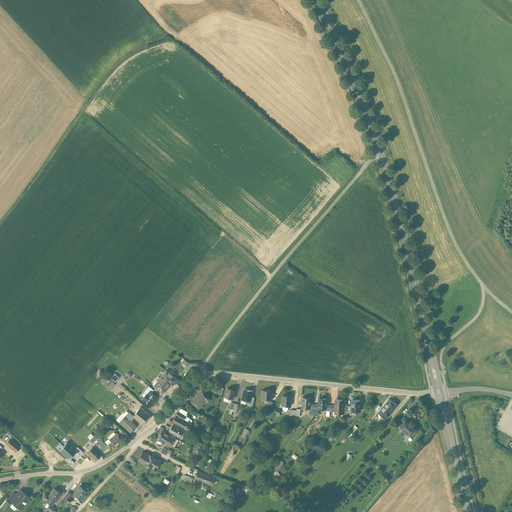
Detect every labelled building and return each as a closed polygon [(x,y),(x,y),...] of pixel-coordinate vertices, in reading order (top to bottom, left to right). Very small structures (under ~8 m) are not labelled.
[(166,370),(154,386),(163,393),(172,381),(174,383),(177,379),(166,370)] [(107,378),(103,384),(110,390),(115,384),(107,378)] [(224,388),(217,386),(215,393),(222,395),(224,388)] [(235,390),(227,387),(224,400),(227,401),(228,397),(232,399),(235,390)] [(252,390),(243,389),(241,399),(246,400),(250,401),(251,396),(252,390)] [(161,395),(154,390),(152,392),(158,397),(157,398),(158,399),(161,395)] [(202,390),(191,402),(199,409),(203,404),(202,403),(205,399),(209,403),(212,399),(202,390)] [(272,391),(262,390),(261,399),(271,400),(272,391)] [(150,391),(148,394),(147,394),(144,397),(145,398),(143,400),(150,406),(157,398),(158,397),(152,392),(150,391)] [(291,396),(283,395),(282,405),(283,405),(283,409),(288,409),(288,405),(290,406),(291,396)] [(311,398),(303,397),(302,407),(310,408),(310,404),(311,398)] [(326,398),(318,398),(318,404),(318,408),(326,409),(326,405),(326,398)] [(343,399),(335,399),(335,405),(335,411),(334,413),(346,414),(347,410),(343,409),(343,405),(343,399)] [(389,399),(378,413),(382,416),(386,419),(397,405),(389,399)] [(360,400),(352,400),(351,406),(351,410),(359,411),(360,400)] [(150,415),(140,407),(133,416),(134,417),(143,424),(150,415)] [(128,412),(119,422),(130,432),(136,425),(131,420),(134,417),(133,416),(128,412)] [(184,419),(176,415),(173,419),(172,422),(188,431),(192,424),(184,419)] [(382,416),(379,419),(377,418),(375,421),(381,425),(386,419),(382,416)] [(410,421),(404,416),(401,420),(403,422),(400,426),(403,429),(403,430),(406,433),(407,432),(411,435),(414,431),(416,433),(419,429),(413,424),(414,423),(411,421),(410,421)] [(184,430),(173,424),(169,431),(179,437),(184,430)] [(241,435),(245,437),(249,430),(245,427),(241,435)] [(64,439),(55,430),(47,436),(49,439),(55,446),(56,445),(59,449),(61,451),(69,444),(68,443),(65,438),(64,439)] [(172,436),(164,432),(160,440),(161,440),(167,443),(168,444),(172,436)] [(117,433),(109,439),(111,441),(107,444),(110,448),(113,445),(114,445),(122,439),(117,433)] [(52,450),(43,457),(46,462),(57,454),(56,452),(59,449),(56,445),(55,446),(49,439),(45,442),(52,450)] [(20,447),(11,440),(7,444),(16,452),(20,447)] [(69,444),(61,451),(72,466),(77,463),(83,458),(72,443),(69,444)] [(101,454),(92,447),(87,452),(95,460),(101,454)] [(148,455),(143,452),(138,459),(152,467),(154,464),(158,466),(161,461),(149,454),(148,455)] [(280,470),(284,462),(280,460),(275,468),(280,470)] [(209,474),(197,470),(195,479),(206,483),(207,481),(213,482),(215,476),(209,474)] [(190,480),(181,476),(180,480),(186,483),(185,484),(188,485),(190,480)] [(206,483),(195,479),(193,482),(201,485),(200,486),(205,487),(206,485),(211,487),(213,482),(207,481),(206,483)] [(79,485),(73,493),(80,498),(86,490),(79,485)] [(54,488),(49,496),(46,494),(44,494),(43,496),(43,498),(45,499),(52,505),(58,497),(58,496),(61,493),(54,488)] [(13,491),(7,499),(11,502),(12,501),(17,494),(13,491)] [(17,494),(12,501),(20,508),(22,505),(23,506),(28,501),(27,499),(28,497),(20,491),(17,494)] [(68,492),(63,499),(69,503),(72,500),(69,498),(72,494),(68,492)] [(0,508),(3,511),(10,503),(6,499),(0,506),(0,508)]
